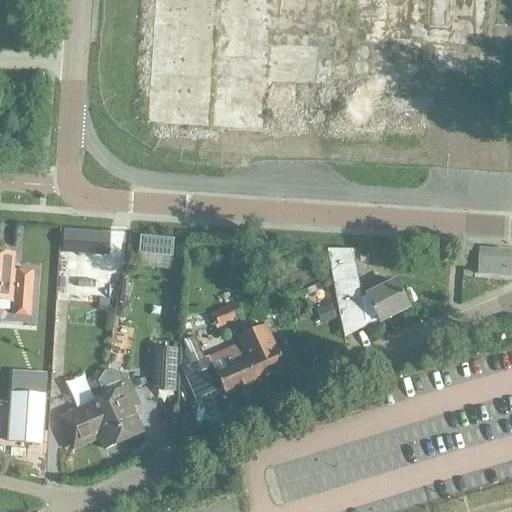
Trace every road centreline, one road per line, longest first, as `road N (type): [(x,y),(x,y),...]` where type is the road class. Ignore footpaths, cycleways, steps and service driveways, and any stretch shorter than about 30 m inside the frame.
road 1 (residential): [(88,504),(405,345),(511,303)]
road 2 (residential): [(511,227),(70,193)]
road 3 (unclassified): [(70,193),(76,64)]
